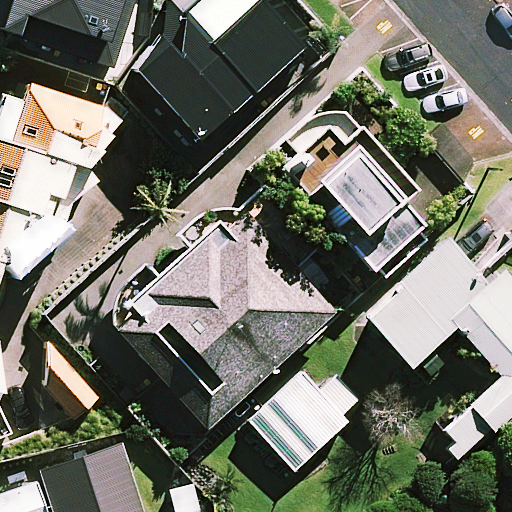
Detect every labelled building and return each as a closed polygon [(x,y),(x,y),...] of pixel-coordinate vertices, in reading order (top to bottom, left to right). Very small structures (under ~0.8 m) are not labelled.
[(0,0),(0,24),(108,62),(127,0),(0,0)] [(314,46),(269,0),(202,0),(123,77),(200,157),(314,46)] [(0,435),(8,433),(0,415),(0,345),(1,341),(0,341),(0,269),(4,259),(24,266),(42,211),(64,218),(74,187),(68,185),(75,164),(91,169),(111,110),(31,82),(22,107),(3,100),(0,108),(0,435)] [(296,146),(305,156),(284,176),(382,278),(429,233),(397,200),(417,181),(360,123),(340,142),(321,122),(296,146)] [(334,310),(236,203),(109,320),(207,426),(334,310)] [(443,430),(450,437),(441,446),(458,464),(487,437),(511,412),(511,282),(501,271),(489,282),(447,239),(366,317),(413,367),(457,326),(502,374),(443,430)] [(101,400),(48,343),(44,387),(77,423),(101,400)] [(326,399),(303,374),(251,422),(294,468),(367,400),(347,379),(326,399)] [(0,511),(142,511),(120,443),(40,469),(43,478),(0,492),(0,511)] [(202,511),(196,482),(168,488),(173,511),(202,511)]
